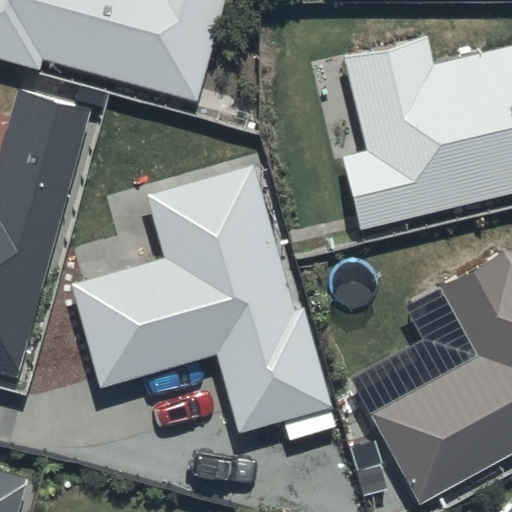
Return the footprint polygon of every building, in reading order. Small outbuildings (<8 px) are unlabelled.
[(0,0),(0,58),(39,70),(43,56),(198,99),(225,0),(0,0)] [(511,42),(430,61),(424,35),(339,55),(361,152),(340,157),(356,228),(511,192),(511,42)] [(94,107),(18,87),(0,152),(0,371),(15,376),(94,107)] [(253,165),(145,196),(162,255),(70,282),(100,387),(216,354),(240,434),(332,408),(304,309),(296,311),(253,165)] [(366,413),(415,502),(511,448),(511,259),(507,263),(500,251),(436,286),(474,353),(366,413)] [(0,511),(18,511),(28,479),(0,471),(0,511)] [(511,511),(511,499),(501,511),(511,511)]
